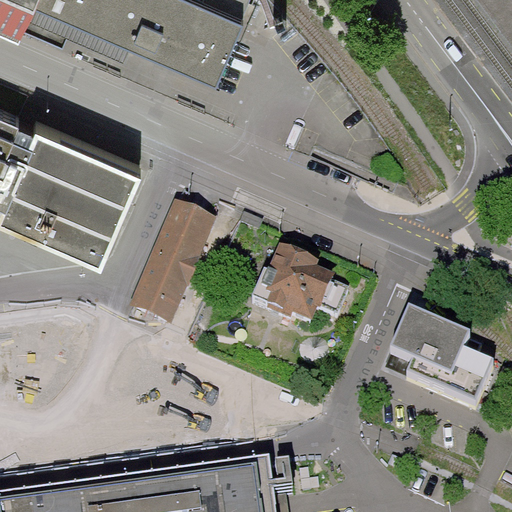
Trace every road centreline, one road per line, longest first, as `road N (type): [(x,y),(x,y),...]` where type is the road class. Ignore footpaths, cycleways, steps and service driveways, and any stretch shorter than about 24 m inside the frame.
road 1 (unclassified): [(0,478),(313,434),(329,420),(414,234)]
road 2 (unclassified): [(0,300),(120,284),(184,134)]
road 3 (tertiary): [(414,234),(184,134)]
road 4 (tertiary): [(184,134),(0,55)]
road 5 (secondary): [(511,141),(429,30)]
road 6 (unknown): [(0,247),(120,284)]
